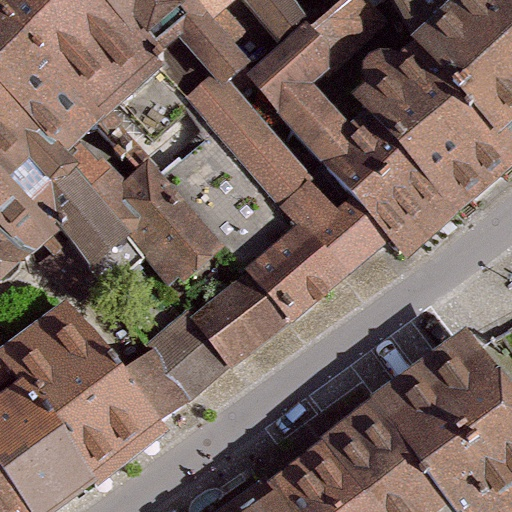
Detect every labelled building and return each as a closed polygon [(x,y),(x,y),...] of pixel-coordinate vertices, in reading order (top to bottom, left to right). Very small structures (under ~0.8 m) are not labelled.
[(0,0),(0,32),(105,134),(160,80),(87,0),(0,0)] [(182,0),(87,0),(160,80),(185,108),(218,78),(230,92),(250,75),(207,28),(182,0)] [(234,0),(182,0),(207,28),(236,2),(234,0)] [(281,0),(234,0),(236,2),(283,51),(305,27),(281,0)] [(362,0),(348,0),(247,91),(318,171),(352,140),(312,95),(387,28),(362,0)] [(393,0),(420,48),(508,145),(511,142),(511,0),(472,0),(455,15),(443,0),(393,0)] [(0,32),(0,104),(67,172),(105,134),(0,32)] [(369,96),(352,112),(367,128),(454,227),(511,176),(511,149),(508,145),(420,48),(397,70),(388,66),(378,65),(368,71),(362,81),(362,89),(369,96)] [(343,290),(389,251),(351,207),(338,218),(230,92),(218,78),(185,108),(297,237),(343,290)] [(0,188),(9,197),(29,177),(55,203),(77,181),(67,172),(0,104),(0,188)] [(352,140),(318,171),(351,207),(389,251),(406,270),(454,227),(367,128),(352,140)] [(83,197),(172,296),(222,252),(148,170),(127,189),(111,171),(83,197)] [(0,188),(0,240),(31,271),(57,245),(9,197),(0,188)] [(297,237),(243,281),(287,335),(343,290),(297,237)] [(0,300),(31,271),(0,240),(0,300)] [(190,324),(231,378),(287,335),(243,281),(190,324)] [(0,360),(0,369),(22,397),(100,495),(167,442),(160,432),(118,379),(64,310),(0,360)] [(185,318),(147,347),(152,354),(193,407),(231,378),(190,324),(185,318)] [(511,511),(511,409),(462,343),(371,412),(447,511),(511,511)] [(152,354),(118,379),(160,432),(193,407),(152,354)] [(0,487),(19,511),(77,511),(100,495),(22,397),(0,369),(0,487)] [(447,511),(371,412),(320,450),(367,511),(447,511)] [(367,511),(320,450),(263,495),(273,508),(276,511),(367,511)] [(0,511),(19,511),(0,487),(0,511)]
